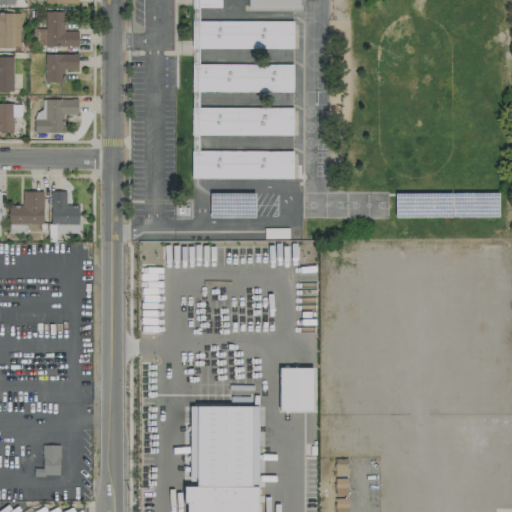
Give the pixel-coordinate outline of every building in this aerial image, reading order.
[(299,0),(247,0),(247,8),(299,9),(299,0)] [(63,11),(45,11),(44,28),(35,28),(35,45),(77,46),(77,31),(63,31),(63,11)] [(0,47),(19,48),(19,13),(0,12),(0,47)] [(292,20),(292,48),(198,48),(198,20),(292,20)] [(44,81),(63,82),(63,69),(77,69),(77,54),(44,53),(44,81)] [(12,57),(0,56),(0,91),(12,91),(12,57)] [(291,63),(292,90),(197,91),(198,63),(291,63)] [(44,99),(45,118),(33,119),(33,132),(63,132),(63,114),(77,114),(77,98),(44,99)] [(0,131),(12,132),(12,116),(20,117),(21,104),(0,103),(0,131)] [(291,107),(292,134),(197,134),(198,107),(291,107)] [(291,150),(291,177),(197,176),(197,150),(291,150)] [(78,205),(65,204),(66,191),(50,190),(49,223),(78,224),(78,205)] [(42,223),(42,191),(22,191),(22,205),(7,205),(7,223),(42,223)] [(25,224),(9,224),(9,232),(25,232),(25,224)] [(54,225),(55,233),(78,232),(78,224),(54,225)] [(278,367),(277,411),(313,412),(314,368),(278,367)] [(257,511),(257,406),(188,406),(189,484),(184,484),(184,511),(257,511)] [(346,459),(335,459),(334,476),(346,476),(346,459)] [(347,478),(335,478),(334,493),(347,493),(347,478)] [(346,511),(347,498),(335,498),(334,511),(346,511)]
